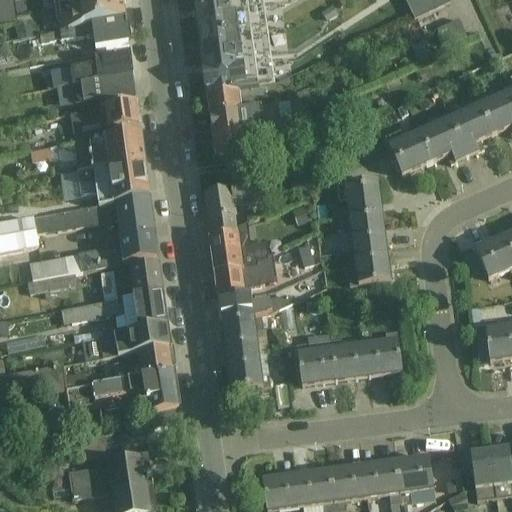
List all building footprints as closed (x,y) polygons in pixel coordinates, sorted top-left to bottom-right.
[(10,0),(12,34),(32,33),(31,0),(10,0)] [(97,0),(63,6),(68,31),(126,21),(122,0),(97,0)] [(197,23),(249,16),(247,0),(235,0),(195,5),(197,23)] [(197,23),(199,43),(252,36),(249,16),(197,23)] [(72,56),(130,47),(126,21),(68,31),(72,56)] [(202,62),(254,56),(252,36),(199,43),(202,62)] [(432,70),(446,68),(444,52),(430,54),(432,70)] [(202,62),(204,81),(256,75),(254,56),(202,62)] [(92,62),(95,86),(133,81),(130,58),(92,62)] [(237,94),(258,90),(256,75),(204,81),(206,97),(237,94)] [(97,107),(135,103),(133,81),(95,86),(97,107)] [(239,115),(237,94),(206,97),(208,118),(239,115)] [(493,138),(511,129),(511,97),(511,94),(480,108),(493,138)] [(102,137),(139,132),(135,107),(99,113),(102,137)] [(462,152),(493,138),(480,108),(449,122),(462,152)] [(291,113),(258,124),(264,142),(297,131),(291,113)] [(239,115),(208,118),(210,138),(240,136),(239,115)] [(462,152),(449,122),(419,135),(432,165),(462,152)] [(81,144),(86,130),(70,124),(65,138),(81,144)] [(401,179),(432,165),(419,135),(388,149),(401,179)] [(242,157),(240,136),(210,138),(212,160),(242,157)] [(106,179),(144,173),(138,138),(100,144),(106,179)] [(106,179),(111,210),(149,204),(144,173),(106,179)] [(348,224),(380,220),(376,186),(343,190),(348,224)] [(206,237),(240,233),(236,194),(202,197),(206,237)] [(0,230),(8,230),(7,200),(0,200),(0,230)] [(117,246),(155,240),(149,204),(111,210),(117,246)] [(348,224),(352,257),(385,253),(380,220),(348,224)] [(213,276),(245,272),(241,239),(209,243),(213,276)] [(121,270),(159,264),(155,240),(117,246),(121,270)] [(489,288),(511,277),(511,258),(504,242),(474,256),(489,288)] [(357,290),(389,286),(385,253),(352,257),(357,290)] [(295,275),(326,274),(325,255),(294,256),(295,275)] [(48,291),(99,285),(96,263),(45,269),(48,291)] [(128,303),(161,298),(156,269),(124,274),(128,303)] [(213,276),(217,306),(249,302),(245,272),(213,276)] [(128,303),(133,336),(166,331),(161,298),(128,303)] [(219,321),(251,317),(249,302),(217,306),(219,321)] [(219,321),(223,357),(255,353),(251,317),(219,321)] [(511,363),(511,329),(485,333),(489,367),(511,363)] [(136,356),(169,352),(166,331),(133,336),(136,356)] [(368,383),(401,380),(397,345),(365,349),(368,383)] [(368,383),(365,349),(328,353),(332,387),(368,383)] [(136,356),(139,380),(172,375),(169,352),(136,356)] [(228,397),(260,393),(255,353),(223,357),(228,397)] [(293,392),(332,387),(328,353),(289,357),(293,392)] [(0,434),(11,433),(5,375),(0,375),(0,434)] [(145,419),(178,414),(172,375),(139,380),(145,419)] [(46,380),(29,384),(34,409),(52,405),(46,380)] [(494,490),(511,489),(511,487),(510,455),(491,457),(494,490)] [(494,490),(491,457),(471,458),(474,492),(494,490)] [(111,511),(148,511),(141,463),(104,469),(111,511)] [(401,500),(432,496),(428,463),(397,466),(401,500)] [(401,500),(397,466),(366,470),(370,504),(401,500)] [(335,508),(370,504),(366,470),(331,474),(335,508)] [(335,508),(331,474),(297,479),(301,511),(335,508)] [(263,511),(299,511),(301,511),(297,479),(260,483),(263,511)]
